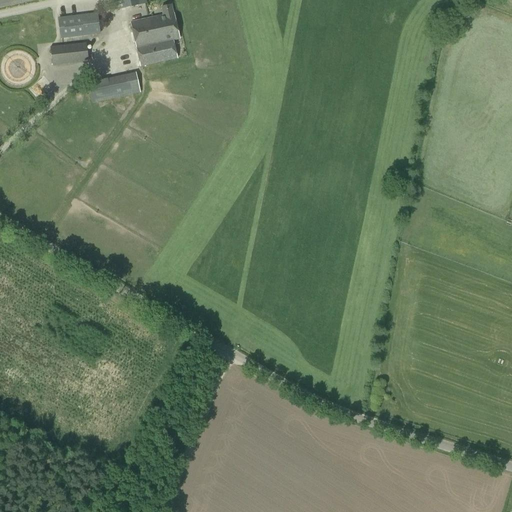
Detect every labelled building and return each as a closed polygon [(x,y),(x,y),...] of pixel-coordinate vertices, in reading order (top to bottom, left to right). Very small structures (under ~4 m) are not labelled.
[(0,0),(0,8),(38,0),(0,0)] [(113,0),(115,10),(147,3),(146,0),(113,0)] [(177,59),(174,42),(180,40),(172,5),(161,8),(163,16),(131,23),(141,67),(177,59)] [(58,19),(61,39),(100,35),(98,14),(58,19)] [(51,47),(53,65),(89,61),(86,44),(51,47)] [(136,72),(128,73),(88,82),(92,102),(140,91),(136,72)]
